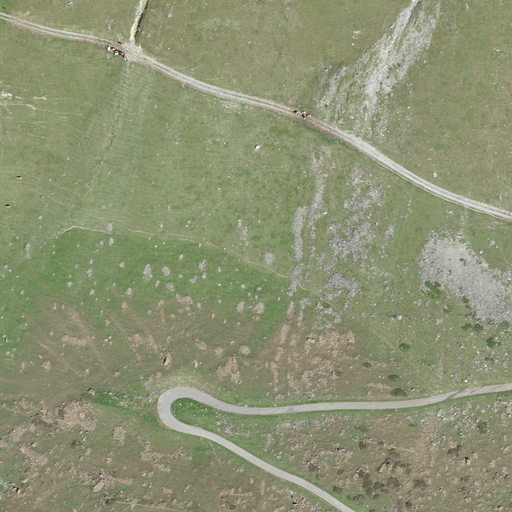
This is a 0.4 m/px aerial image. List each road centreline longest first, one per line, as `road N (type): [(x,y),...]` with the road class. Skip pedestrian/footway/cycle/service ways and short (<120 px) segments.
road 1 (track): [(348,511),(214,437),(171,422),(163,405),(169,396),(191,393),(258,411),(426,401),(511,386)]
road 2 (track): [(511,217),(439,192),(275,107),(210,89),(110,43),(0,15)]
